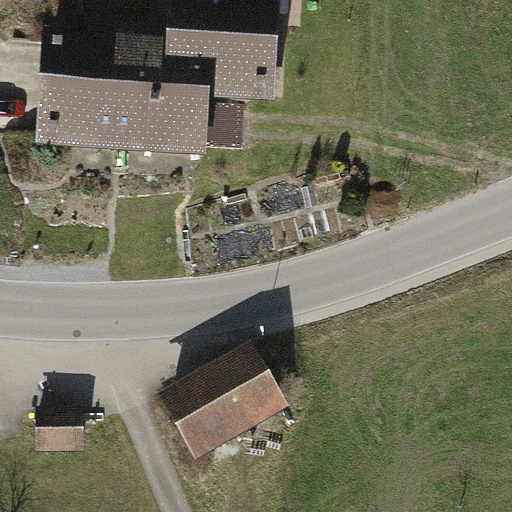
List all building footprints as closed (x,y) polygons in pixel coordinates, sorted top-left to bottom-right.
[(170,0),(169,25),(167,60),(213,63),(211,98),(276,102),(281,0),(170,0)] [(114,84),(118,22),(45,18),(37,146),(115,150),(119,85),(114,84)] [(119,85),(115,150),(207,156),(211,98),(213,63),(167,60),(169,25),(118,22),(114,84),(119,85)] [(197,462),(291,408),(253,342),(159,396),(197,462)] [(37,420),(84,419),(84,407),(37,408),(37,420)] [(84,453),(84,419),(37,420),(38,454),(84,453)]
